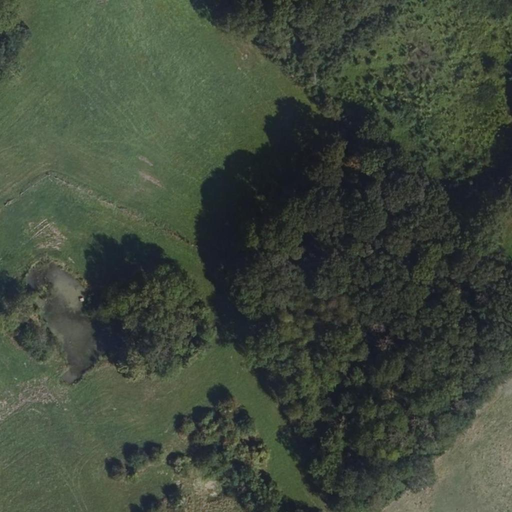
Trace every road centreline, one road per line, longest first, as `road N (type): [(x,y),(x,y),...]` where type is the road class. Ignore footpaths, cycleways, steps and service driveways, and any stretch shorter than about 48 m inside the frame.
road 1 (track): [(511,285),(445,245),(409,204),(380,152),(284,69),(243,0)]
road 2 (track): [(511,338),(365,511)]
